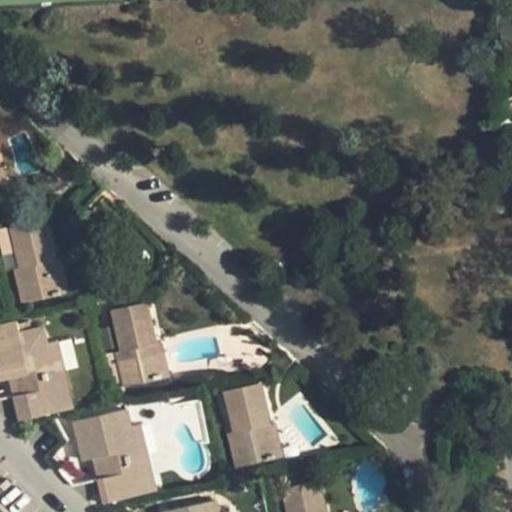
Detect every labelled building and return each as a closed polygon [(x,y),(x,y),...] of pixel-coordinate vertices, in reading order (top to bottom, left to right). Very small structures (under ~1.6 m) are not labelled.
[(4,184),(0,184),(0,194),(2,194),(8,219),(19,216),(12,182),(4,184)] [(51,232),(19,239),(28,280),(22,281),(30,315),(64,308),(58,283),(53,284),(50,275),(60,273),(51,232)] [(58,283),(64,308),(75,305),(68,271),(60,273),(50,275),(53,284),(58,283)] [(152,303),(119,311),(129,352),(124,353),(131,387),(164,379),(159,355),(153,356),(151,347),(161,344),(152,303)] [(22,320),(0,325),(0,366),(3,378),(16,375),(26,419),(55,412),(46,376),(60,373),(53,341),(49,326),(24,332),(22,320)] [(63,338),(53,341),(60,373),(46,376),(55,412),(79,407),(63,338)] [(159,355),(164,379),(176,377),(169,343),(161,344),(151,347),(153,356),(159,355)] [(262,379),(229,386),(239,427),(233,428),(241,462),(274,454),(269,430),(263,431),(261,422),(271,420),(262,379)] [(130,405),(78,417),(87,458),(97,455),(107,499),(134,493),(125,457),(141,453),(134,422),(130,405)] [(269,430),(274,454),(286,452),(278,418),(271,420),(261,422),(263,431),(269,430)] [(144,420),(134,422),(141,453),(125,457),(134,493),(160,487),(144,420)] [(323,511),(318,493),(286,501),(288,511),(323,511)]
